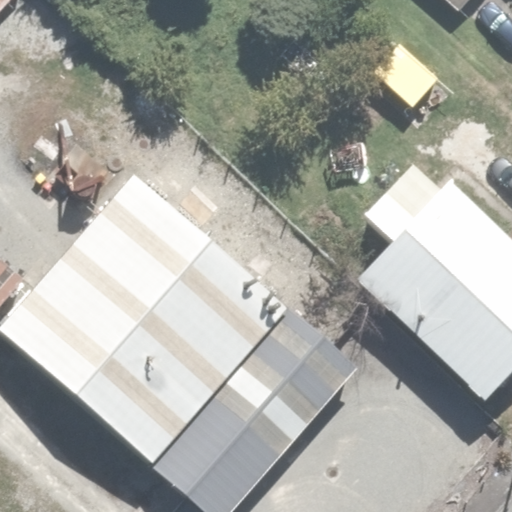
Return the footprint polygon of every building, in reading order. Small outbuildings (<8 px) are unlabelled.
[(110,167),(51,117),(36,135),(59,155),(50,166),(86,196),(110,167)] [(126,170),(0,312),(0,331),(205,511),(222,511),(350,367),(126,170)] [(511,235),(445,175),(352,276),(479,391),(511,355),(511,235)] [(0,299),(29,270),(0,242),(0,299)] [(450,389),(424,417),(468,459),(494,431),(450,389)]
